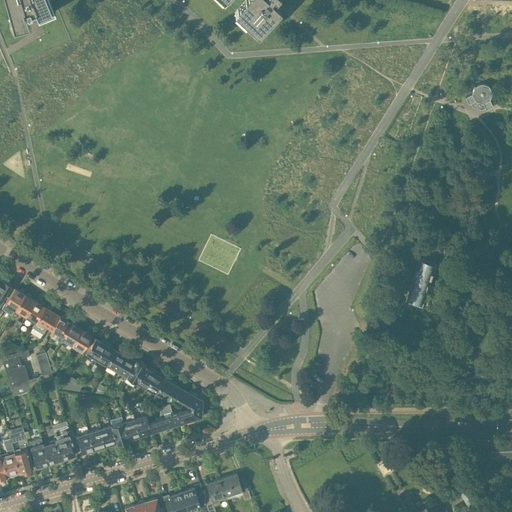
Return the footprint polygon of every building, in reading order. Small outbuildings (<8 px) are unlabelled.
[(55,11),(54,9),(55,9),(51,0),(6,0),(7,4),(3,6),(9,21),(0,25),(0,48),(8,67),(68,42),(55,11),(40,17),(39,16),(45,14),(45,15),(55,11)] [(259,34),(282,10),(271,0),(246,0),(235,12),(259,34)] [(0,25),(9,21),(3,6),(1,1),(0,1),(0,25)] [(485,107),(486,109),(493,106),(490,99),(492,91),(489,85),(481,82),(474,86),(472,93),(465,96),(469,103),(471,102),(472,106),(482,109),(485,107)] [(403,246),(394,243),(392,250),(401,253),(403,246)] [(414,277),(430,282),(438,262),(421,256),(414,277)] [(430,282),(414,277),(406,299),(422,305),(430,282)] [(1,278),(0,280),(0,299),(2,300),(11,284),(1,278)] [(15,311),(25,293),(15,287),(5,302),(9,305),(8,306),(15,311)] [(22,313),(26,315),(36,300),(25,293),(15,311),(21,314),(22,313)] [(26,315),(36,322),(46,306),(36,300),(26,315)] [(46,306),(36,322),(33,327),(44,333),(56,312),(46,306)] [(61,340),(62,337),(72,322),(67,319),(67,317),(66,316),(65,314),(63,315),(62,315),(61,314),(52,328),(59,332),(56,337),(61,340)] [(72,343),(82,328),(72,322),(62,337),(68,340),(65,345),(69,348),(72,343)] [(82,328),(72,343),(82,350),(92,334),(82,328)] [(97,358),(106,343),(107,341),(102,338),(101,340),(96,337),(86,352),(97,358)] [(107,341),(106,343),(97,358),(107,364),(116,348),(111,346),(112,344),(107,341)] [(107,364),(117,370),(126,354),(127,353),(122,350),(121,351),(116,348),(107,364)] [(19,357),(25,355),(23,350),(2,356),(3,360),(19,356),(19,357)] [(372,351),(368,362),(377,366),(381,355),(372,351)] [(117,370),(126,375),(135,360),(131,357),(132,356),(127,353),(126,354),(117,370)] [(32,389),(29,379),(24,363),(22,364),(19,357),(19,356),(3,360),(13,394),(32,389)] [(136,358),(135,360),(126,375),(136,381),(145,365),(146,364),(136,358)] [(136,381),(146,387),(155,371),(156,370),(151,367),(150,368),(145,365),(146,364),(145,365),(136,381)] [(146,387),(156,393),(165,377),(160,374),(161,373),(156,370),(155,371),(146,387)] [(42,386),(39,375),(34,377),(37,387),(42,386)] [(75,379),(71,376),(64,387),(69,388),(75,379)] [(34,377),(29,379),(32,389),(37,387),(34,377)] [(166,390),(177,396),(182,387),(175,383),(176,381),(170,378),(169,379),(165,377),(156,393),(153,398),(157,400),(160,395),(162,396),(166,390)] [(97,387),(103,391),(106,387),(100,383),(97,387)] [(190,391),(182,387),(177,396),(187,402),(187,406),(202,408),(203,399),(196,395),(197,393),(191,390),(190,391)] [(161,417),(149,420),(148,420),(152,431),(159,429),(159,430),(167,428),(166,427),(176,424),(173,413),(169,403),(160,403),(160,414),(161,417)] [(173,413),(176,424),(186,420),(187,422),(194,420),(193,418),(201,416),(202,408),(187,406),(187,409),(173,413)] [(140,436),(140,434),(135,417),(133,412),(126,414),(127,419),(123,420),(129,438),(134,436),(135,438),(140,436)] [(135,417),(140,434),(140,436),(146,434),(146,433),(152,431),(148,420),(149,420),(146,413),(135,417)] [(109,418),(111,422),(117,441),(117,443),(129,440),(129,438),(123,420),(121,415),(109,418)] [(57,438),(63,458),(64,458),(64,460),(70,458),(70,456),(75,454),(73,449),(75,448),(72,436),(70,430),(70,429),(67,421),(53,425),(53,427),(55,432),(57,438)] [(117,441),(111,422),(109,423),(109,424),(100,427),(105,445),(106,447),(112,445),(111,443),(117,441)] [(21,449),(14,451),(20,470),(21,470),(23,472),(26,471),(27,468),(33,467),(26,444),(28,443),(26,438),(24,431),(23,426),(8,430),(11,441),(12,442),(18,440),(21,449)] [(88,429),(88,431),(94,448),(100,447),(100,448),(106,447),(105,445),(100,427),(90,430),(90,428),(88,429)] [(93,449),(94,448),(88,431),(74,435),(72,429),(70,429),(70,430),(72,436),(75,448),(80,447),(82,452),(87,450),(88,452),(94,450),(93,449)] [(48,464),(49,464),(49,462),(43,444),(41,437),(29,441),(37,465),(43,464),(44,466),(48,464)] [(50,442),(43,444),(49,462),(49,464),(56,462),(55,460),(63,458),(57,438),(56,438),(57,440),(55,440),(55,438),(50,440),(50,442)] [(510,459),(509,438),(491,439),(491,455),(492,455),(492,459),(510,459)] [(14,472),(20,470),(14,451),(12,442),(11,441),(5,443),(8,453),(1,455),(7,474),(9,474),(11,475),(14,475),(14,472)] [(237,473),(221,477),(227,496),(243,491),(245,499),(251,497),(247,485),(242,486),(237,473)] [(219,499),(227,496),(221,477),(206,482),(210,496),(206,497),(210,511),(215,511),(213,505),(220,503),(219,499)] [(194,486),(182,490),(189,511),(196,511),(203,510),(203,511),(209,511),(200,483),(194,485),(194,486)] [(466,504),(474,499),(468,488),(459,493),(466,504)] [(189,511),(182,490),(169,495),(170,499),(165,501),(168,511),(189,511)] [(163,511),(161,505),(160,505),(157,496),(149,498),(152,511),(163,511)] [(138,501),(137,502),(140,511),(152,511),(149,498),(143,500),(142,499),(139,500),(138,501)] [(140,511),(137,502),(125,505),(127,511),(140,511)]
